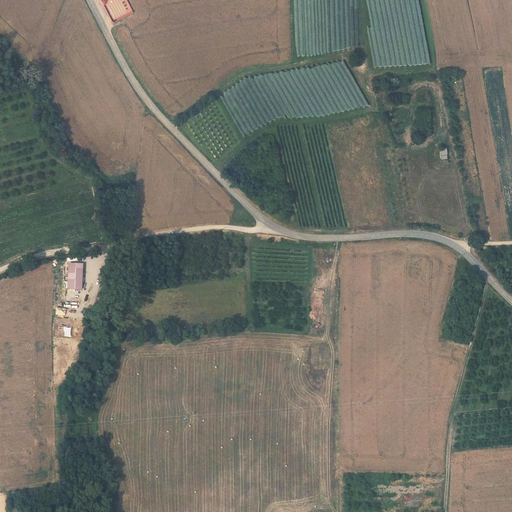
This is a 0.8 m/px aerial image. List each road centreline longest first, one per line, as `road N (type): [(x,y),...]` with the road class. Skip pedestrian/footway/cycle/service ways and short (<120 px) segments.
road 1 (tertiary): [(511,301),(439,238),(310,237),(267,224),(151,107),(89,0)]
road 2 (track): [(444,511),(453,407),(487,277)]
road 3 (track): [(111,242),(88,179),(44,144),(28,88),(0,61)]
road 4 (track): [(111,242),(267,224)]
